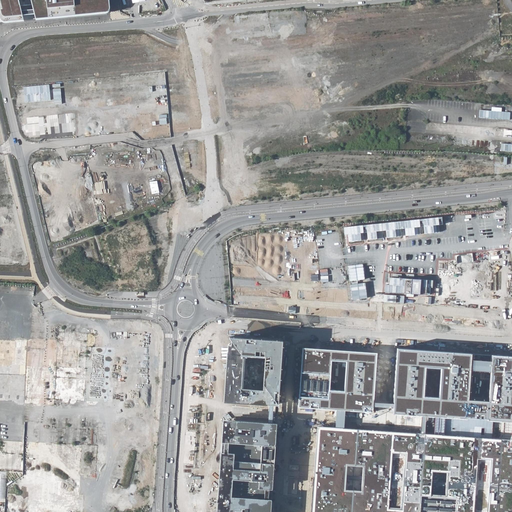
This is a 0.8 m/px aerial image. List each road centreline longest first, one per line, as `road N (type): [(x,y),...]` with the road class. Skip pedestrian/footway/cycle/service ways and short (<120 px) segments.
road 1 (primary): [(173,411),(177,336),(170,318),(73,296),(52,274),(1,72),(4,46)]
road 2 (tertiary): [(511,191),(241,219),(218,229),(193,260)]
road 3 (tertiary): [(226,312),(511,338)]
road 4 (unknown): [(197,252),(213,183),(192,31),(177,10)]
road 5 (secondary): [(201,511),(205,339),(193,285)]
road 6 (primary): [(4,46),(36,31),(167,21),(177,10)]
road 7 (residential): [(208,131),(369,121)]
road 8 (residential): [(511,98),(452,103),(439,122),(371,128)]
road 9 (primary): [(182,12),(324,3)]
